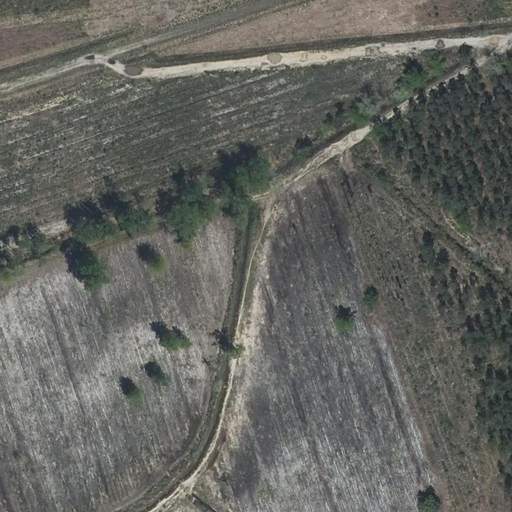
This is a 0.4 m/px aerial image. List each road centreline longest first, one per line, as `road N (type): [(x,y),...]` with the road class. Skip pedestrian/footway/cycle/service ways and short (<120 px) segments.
road 1 (track): [(511,38),(263,188),(0,277)]
road 2 (track): [(107,51),(129,70),(511,38)]
road 3 (track): [(154,511),(200,469),(228,398),(263,188)]
road 4 (track): [(269,0),(0,81)]
